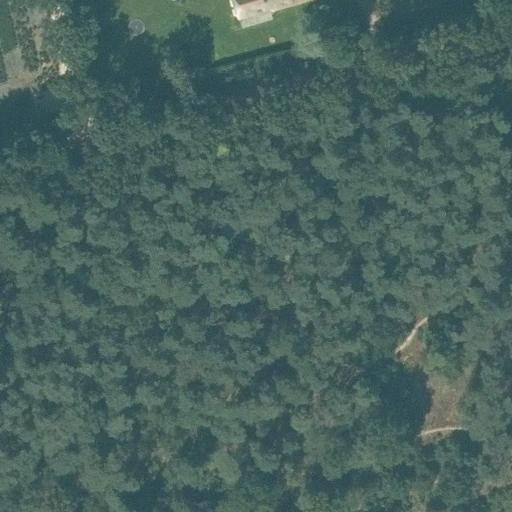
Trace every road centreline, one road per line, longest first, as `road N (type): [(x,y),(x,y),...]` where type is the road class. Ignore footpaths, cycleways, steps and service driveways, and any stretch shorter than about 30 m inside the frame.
road 1 (track): [(511,9),(80,133)]
road 2 (track): [(80,133),(58,0)]
